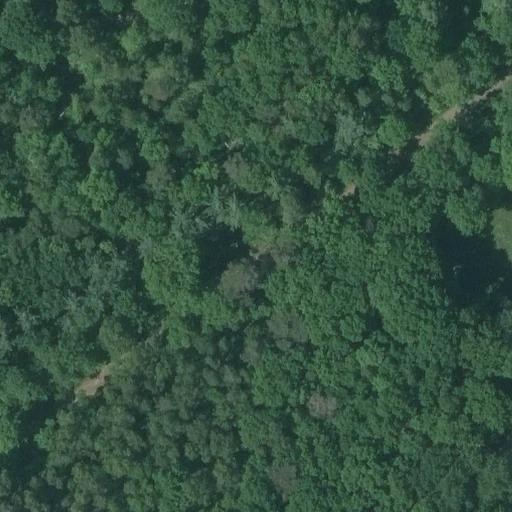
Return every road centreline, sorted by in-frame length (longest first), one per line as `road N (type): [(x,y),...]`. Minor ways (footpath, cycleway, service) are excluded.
road 1 (track): [(0,450),(511,74)]
road 2 (track): [(0,14),(82,24),(160,16),(209,0)]
